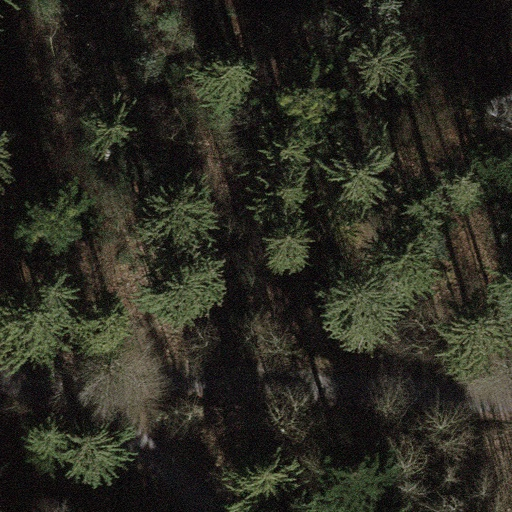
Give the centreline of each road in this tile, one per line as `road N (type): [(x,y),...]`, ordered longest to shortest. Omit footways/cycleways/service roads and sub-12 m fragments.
road 1 (track): [(19,381),(280,385),(511,405)]
road 2 (track): [(0,377),(119,424),(206,511)]
